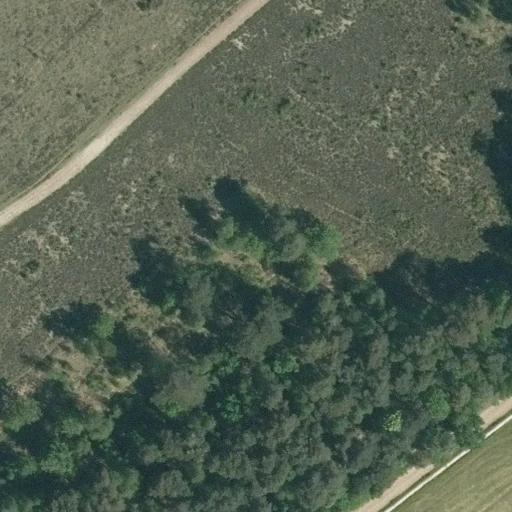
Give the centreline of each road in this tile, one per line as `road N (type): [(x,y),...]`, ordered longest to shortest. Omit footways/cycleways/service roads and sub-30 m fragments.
road 1 (track): [(0,218),(257,0)]
road 2 (track): [(364,511),(511,398)]
